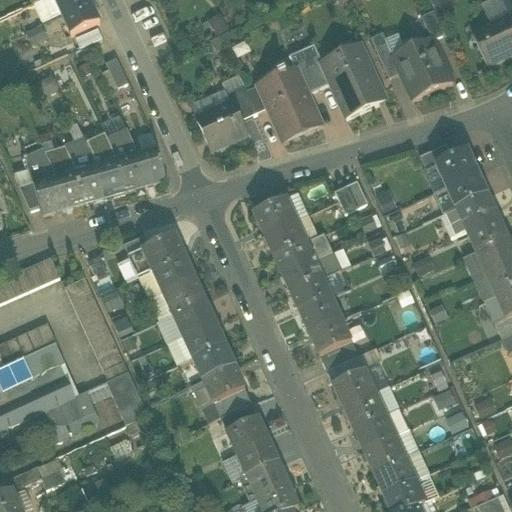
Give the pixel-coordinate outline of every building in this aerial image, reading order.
[(29,0),(33,9),(53,0),(52,0),(29,0)] [(53,0),(33,9),(42,28),(61,19),(53,0)] [(53,0),(61,19),(91,6),(87,0),(53,0)] [(429,0),(441,25),(453,20),(444,0),(429,0)] [(489,28),(508,20),(505,14),(499,0),(480,8),(489,28)] [(511,0),(499,0),(505,14),(511,11),(511,0)] [(100,26),(91,6),(61,19),(71,39),(100,26)] [(485,68),(486,70),(511,58),(511,11),(505,14),(508,20),(489,28),(471,36),(472,38),(478,36),(491,65),(485,68)] [(421,18),(432,41),(443,36),(432,13),(421,18)] [(219,17),(200,29),(214,51),(233,39),(219,17)] [(48,41),(42,28),(25,36),(31,49),(48,41)] [(98,33),(76,42),(81,52),(102,43),(98,33)] [(370,42),(377,56),(387,52),(391,60),(393,59),(386,42),(383,36),(370,42)] [(472,38),(485,68),(491,65),(478,36),(472,38)] [(386,42),(393,59),(405,53),(398,37),(386,42)] [(402,78),(414,105),(453,88),(432,41),(405,53),(393,59),(402,78)] [(377,56),(390,83),(402,78),(393,59),(391,60),(387,52),(377,56)] [(331,89),(347,124),(380,108),(369,85),(377,82),(363,53),(325,71),(323,72),(331,89)] [(310,98),(320,94),(306,63),(302,55),(290,60),(296,74),(298,73),(310,98)] [(318,57),(306,63),(320,94),(331,89),(323,72),(325,71),(318,57)] [(105,66),(119,97),(130,92),(115,61),(105,66)] [(279,119),(288,138),(302,132),(304,137),(323,128),(310,98),(298,73),(296,74),(286,78),(285,76),(278,79),(279,81),(258,91),(268,113),(272,122),(279,119)] [(226,92),(228,98),(243,91),(239,81),(224,88),(226,92)] [(241,126),(256,119),(246,96),(243,91),(228,98),(233,108),(241,126)] [(258,91),(246,96),(256,119),(268,113),(258,91)] [(190,109),(197,124),(233,108),(228,98),(226,92),(190,109)] [(197,124),(211,154),(247,138),(241,126),(233,108),(197,124)] [(283,146),(304,137),(302,132),(288,138),(279,119),(272,122),(283,146)] [(106,139),(108,143),(126,134),(120,120),(101,129),(106,139)] [(113,155),(115,163),(136,158),(134,149),(129,140),(126,134),(108,143),(113,155)] [(129,140),(134,149),(141,147),(143,156),(157,152),(149,134),(129,140)] [(43,154),(45,157),(65,151),(58,136),(37,141),(43,154)] [(106,139),(87,149),(93,160),(96,169),(115,163),(113,155),(108,143),(106,139)] [(73,167),(75,174),(84,208),(105,202),(96,169),(93,160),(87,149),(85,144),(66,154),(73,167)] [(141,147),(134,149),(136,158),(145,191),(166,185),(157,152),(143,156),(141,147)] [(420,160),(426,173),(436,169),(436,168),(452,161),(446,148),(420,160)] [(65,151),(45,157),(52,172),(59,171),(61,178),(75,174),(73,167),(66,154),(65,151)] [(32,178),(34,186),(55,180),(52,172),(45,157),(43,154),(35,158),(43,175),(32,178)] [(436,169),(446,191),(477,177),(467,154),(452,161),(436,168),(436,169)] [(28,162),(32,178),(43,175),(35,158),(28,162)] [(145,191),(136,158),(115,163),(125,197),(145,191)] [(115,163),(96,169),(105,202),(125,197),(115,163)] [(446,191),(436,169),(426,173),(423,175),(433,197),(446,191)] [(59,171),(52,172),(55,180),(64,214),(84,208),(75,174),(61,178),(59,171)] [(13,178),(19,192),(32,189),(29,175),(13,178)] [(446,191),(456,213),(487,199),(477,177),(446,191)] [(64,214),(55,180),(34,186),(34,188),(41,212),(43,220),(64,214)] [(335,196),(339,206),(362,196),(357,185),(346,190),(335,196)] [(19,192),(29,216),(41,212),(34,188),(32,189),(19,192)] [(456,213),(446,191),(433,197),(444,219),(456,214),(456,213)] [(388,193),(375,199),(384,217),(397,212),(388,193)] [(367,207),(362,196),(339,206),(345,218),(356,212),(367,207)] [(285,203),(296,226),(309,220),(298,197),(285,203)] [(497,221),(487,199),(456,213),(456,214),(466,235),(497,221)] [(254,217),(264,240),(296,226),(285,203),(254,217)] [(451,241),(466,235),(456,214),(444,219),(442,220),(451,241)] [(377,232),(371,218),(358,224),(365,237),(377,232)] [(319,241),(309,220),(296,226),(305,247),(319,241)] [(507,243),(497,221),(466,235),(476,257),(507,243)] [(264,240),(274,262),(305,247),(296,226),(264,240)] [(150,250),(143,254),(153,276),(185,262),(174,239),(150,250)] [(319,241),(305,247),(314,266),(332,257),(324,239),(319,241)] [(124,249),(129,260),(143,254),(150,250),(144,240),(124,249)] [(386,255),(380,241),(367,247),(373,261),(386,255)] [(511,267),(511,253),(507,243),(476,257),(486,279),(511,267)] [(283,280),(314,266),(305,247),(274,262),(283,280)] [(343,253),(332,257),(340,275),(351,271),(343,253)] [(140,283),(153,276),(143,254),(129,260),(130,262),(140,283)] [(332,257),(314,266),(322,284),(335,278),(340,275),(332,257)] [(463,263),(473,285),(486,279),(476,257),(463,263)] [(88,264),(96,283),(107,278),(100,260),(88,264)] [(428,260),(412,267),(418,281),(434,273),(428,260)] [(51,262),(40,266),(49,287),(60,282),(51,262)] [(140,283),(130,262),(117,268),(127,289),(138,283),(140,283)] [(195,284),(185,262),(153,276),(163,298),(195,284)] [(39,291),(49,287),(40,266),(30,271),(39,291)] [(291,298),(322,284),(314,266),(283,280),(291,298)] [(511,293),(511,267),(486,279),(496,301),(511,293)] [(28,296),(39,291),(30,271),(19,276),(28,296)] [(18,301),(28,296),(19,276),(9,280),(18,301)] [(148,305),(163,298),(153,276),(140,283),(138,283),(148,305)] [(344,296),(335,278),(322,284),(331,302),(344,296)] [(496,301),(486,279),(473,285),(483,307),(496,301)] [(0,288),(7,305),(18,301),(9,280),(0,284),(0,288)] [(65,291),(70,302),(90,292),(85,282),(65,291)] [(205,306),(195,284),(163,298),(173,320),(205,306)] [(291,298),(299,316),(331,302),(322,284),(291,298)] [(70,302),(74,312),(94,303),(90,292),(70,302)] [(511,293),(496,301),(505,322),(506,324),(511,320),(511,293)] [(117,295),(101,302),(109,319),(125,312),(117,295)] [(163,298),(148,305),(158,327),(173,320),(163,298)] [(505,322),(496,301),(483,307),(492,328),(495,327),(505,322)] [(299,316),(309,338),(341,324),(331,302),(299,316)] [(74,312),(79,323),(99,313),(94,303),(74,312)] [(215,327),(205,306),(173,320),(183,342),(215,327)] [(442,308),(429,314),(435,328),(448,322),(442,308)] [(79,323),(84,333),(104,324),(99,313),(79,323)] [(127,320),(113,327),(119,341),(133,335),(127,320)] [(166,349),(183,342),(173,320),(158,327),(156,328),(166,349)] [(495,327),(502,343),(511,338),(511,320),(506,324),(505,322),(495,327)] [(84,333),(89,344),(109,334),(104,324),(84,333)] [(351,347),(341,324),(309,338),(320,361),(351,347)] [(48,327),(37,332),(46,352),(56,348),(57,347),(48,327)] [(225,349),(215,327),(183,342),(193,364),(225,349)] [(36,357),(46,352),(37,332),(27,337),(36,357)] [(89,344),(94,354),(114,345),(109,334),(89,344)] [(25,362),(36,357),(27,337),(16,342),(25,362)] [(511,338),(502,343),(510,360),(511,358),(511,338)] [(23,363),(25,362),(16,342),(6,346),(15,367),(23,363)] [(183,342),(166,349),(176,371),(193,364),(183,342)] [(94,354),(98,365),(119,355),(114,345),(94,354)] [(6,346),(0,349),(0,362),(4,370),(4,371),(15,367),(6,346)] [(320,361),(327,375),(358,361),(351,347),(320,361)] [(25,362),(23,363),(33,383),(61,371),(65,369),(56,348),(46,352),(36,357),(25,362)] [(235,371),(225,349),(193,364),(203,386),(235,371)] [(98,365),(103,375),(123,366),(119,355),(98,365)] [(327,375),(333,389),(364,375),(358,361),(327,375)] [(25,387),(33,383),(23,363),(15,367),(4,371),(0,373),(0,391),(1,393),(3,397),(25,387)] [(128,376),(123,366),(103,375),(108,386),(128,376)] [(375,398),(389,390),(391,390),(381,367),(364,375),(375,398)] [(33,383),(25,387),(31,400),(67,384),(61,371),(33,383)] [(245,394),(235,371),(203,386),(214,408),(245,394)] [(449,391),(441,374),(430,379),(438,396),(449,391)] [(333,389),(343,412),(375,398),(364,375),(333,389)] [(113,399),(126,430),(148,420),(128,376),(108,386),(107,386),(113,399)] [(74,401),(67,384),(31,400),(9,411),(3,397),(1,393),(0,393),(0,436),(28,423),(60,409),(75,402),(74,401)] [(113,399),(107,386),(86,396),(92,409),(113,399)] [(214,408),(203,386),(191,391),(208,428),(220,423),(214,408)] [(9,411),(31,400),(25,387),(3,397),(9,411)] [(389,390),(375,398),(385,419),(400,413),(389,390)] [(214,408),(220,423),(252,409),(245,394),(214,408)] [(450,394),(433,401),(439,414),(455,407),(450,394)] [(60,409),(69,428),(95,416),(92,409),(86,396),(74,401),(75,402),(60,409)] [(343,412),(353,434),(385,419),(375,398),(343,412)] [(490,401),(474,409),(481,423),(497,416),(490,401)] [(52,430),(65,430),(69,428),(60,409),(28,423),(34,436),(46,433),(52,430)] [(258,423),(252,409),(220,423),(227,437),(258,423)] [(400,413),(385,419),(395,441),(410,435),(400,413)] [(100,426),(95,416),(69,428),(73,438),(100,426)] [(462,416),(445,423),(453,440),(469,432),(462,416)] [(353,434),(363,456),(395,441),(385,419),(353,434)] [(227,437),(237,460),(268,446),(258,423),(227,437)] [(52,430),(46,433),(53,450),(70,443),(65,430),(52,430)] [(410,435),(395,441),(405,463),(420,456),(410,435)] [(373,477),(405,463),(395,441),(363,456),(373,477)] [(511,448),(509,442),(493,449),(499,463),(511,457),(511,448)] [(128,443),(110,451),(116,466),(134,458),(128,443)] [(278,467),(268,446),(237,460),(247,482),(278,467)] [(420,456),(405,463),(415,485),(430,478),(420,456)] [(247,482),(237,460),(223,467),(233,488),(239,485),(247,482)] [(59,461),(34,472),(39,483),(59,474),(63,472),(59,461)] [(383,499),(415,485),(405,463),(373,477),(383,499)] [(288,489),(278,467),(247,482),(257,504),(288,489)] [(8,485),(12,495),(39,483),(34,472),(8,485)] [(39,483),(45,496),(65,487),(59,474),(39,483)] [(430,478),(415,485),(425,507),(431,504),(439,500),(430,478)] [(105,482),(84,491),(93,509),(113,500),(105,482)] [(239,485),(249,507),(257,504),(247,482),(239,485)] [(383,499),(388,511),(413,511),(417,510),(425,507),(415,485),(383,499)] [(297,511),(298,511),(288,489),(257,504),(260,511),(297,511)] [(491,492),(467,503),(470,511),(471,511),(495,501),(491,492)] [(0,511),(20,511),(14,499),(12,495),(0,500),(0,511)] [(33,511),(26,495),(14,499),(20,511),(33,511)] [(503,511),(499,501),(488,506),(490,511),(503,511)]
